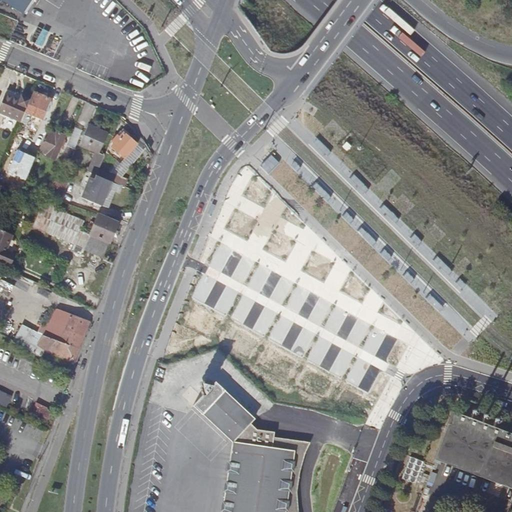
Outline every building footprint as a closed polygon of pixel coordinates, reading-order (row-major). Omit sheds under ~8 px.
[(33,0),(1,0),(25,14),(33,1),(33,0)] [(29,26),(21,22),(16,33),(24,36),(29,26)] [(0,113),(20,122),(23,115),(25,110),(29,99),(6,90),(4,95),(0,105),(0,113)] [(25,110),(23,115),(29,117),(33,106),(38,108),(37,112),(44,115),(50,99),(32,92),(29,99),(25,110)] [(107,134),(88,125),(79,145),(99,154),(107,134)] [(69,146),(75,148),(82,129),(76,127),(69,146)] [(46,131),(38,150),(47,154),(46,156),(54,160),(64,135),(56,132),(55,134),(46,131)] [(128,137),(123,133),(119,138),(117,136),(112,141),(115,143),(112,147),(125,158),(137,144),(128,137)] [(26,152),(34,155),(41,139),(33,136),(26,152)] [(67,145),(61,160),(70,163),(76,149),(67,145)] [(139,150),(146,160),(151,156),(145,146),(139,150)] [(278,164),(271,157),(262,166),(270,173),(278,164)] [(100,168),(97,175),(124,186),(127,179),(100,168)] [(46,195),(60,201),(68,182),(54,176),(46,195)] [(111,182),(96,176),(86,200),(101,206),(111,182)] [(56,211),(60,201),(46,195),(33,227),(74,245),(73,249),(83,253),(84,250),(90,236),(89,235),(80,231),(84,222),(56,211)] [(108,218),(98,214),(89,235),(90,236),(84,250),(103,258),(117,222),(108,218)] [(11,236),(0,231),(0,261),(10,265),(13,256),(4,252),(11,236)] [(38,345),(47,352),(75,361),(88,322),(58,311),(50,319),(66,324),(59,342),(43,335),(38,345)] [(42,335),(43,335),(59,342),(66,324),(50,319),(42,335)] [(209,387),(203,393),(191,406),(200,415),(202,415),(231,442),(221,511),(298,511),(297,492),(298,479),(300,467),(309,443),(273,438),(274,433),(256,430),(249,423),(252,419),(223,392),(222,389),(214,382),(209,387)] [(203,393),(209,387),(200,384),(203,393)] [(0,406),(5,409),(9,402),(12,397),(0,390),(0,406)] [(37,402),(34,411),(46,415),(49,406),(37,402)] [(511,434),(452,412),(434,459),(511,487),(511,434)]
